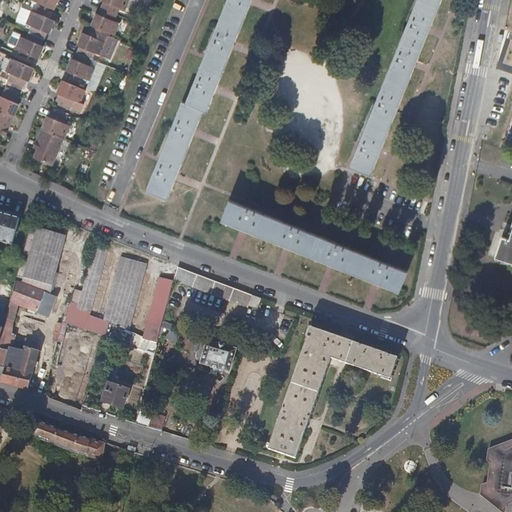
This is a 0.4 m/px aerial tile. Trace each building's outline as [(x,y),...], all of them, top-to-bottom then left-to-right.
[(35,0),(55,8),(57,0),(35,0)] [(101,7),(117,13),(119,7),(125,9),(128,0),(102,0),(104,1),(101,7)] [(226,0),(185,102),(203,109),(207,110),(214,91),(215,88),(233,44),(234,41),(251,1),(250,0),(226,0)] [(416,0),(349,167),(371,175),(379,155),(399,105),(415,64),(432,23),(440,0),(416,0)] [(109,31),(115,34),(120,21),(114,19),(117,13),(101,7),(99,12),(96,11),(91,23),(92,24),(109,31)] [(32,25),(29,31),(44,38),(47,31),(50,32),(55,19),(32,9),(26,22),(32,25)] [(76,51),(92,58),(94,52),(109,58),(117,38),(108,35),(109,31),(92,24),(88,34),(82,31),(76,44),(78,45),(76,51)] [(21,35),(15,48),(39,58),(44,45),(42,44),(44,38),(29,31),(26,37),(21,35)] [(90,64),(92,58),(76,51),(73,57),(71,56),(65,70),(70,72),(90,80),(96,66),(90,64)] [(29,80),(35,67),(11,57),(5,70),(11,73),(8,79),(24,86),(26,79),(29,80)] [(80,102),(86,89),(66,81),(62,79),(56,92),(58,94),(56,99),(72,106),(74,100),(80,102)] [(0,109),(14,116),(20,102),(18,100),(20,95),(4,88),(2,94),(0,92),(0,109)] [(193,133),(203,109),(185,102),(182,100),(146,190),(167,198),(175,177),(177,173),(191,137),(193,133)] [(0,132),(6,136),(14,116),(0,109),(0,132)] [(64,136),(65,137),(71,123),(65,121),(67,115),(52,109),(49,114),(47,113),(41,127),(64,136)] [(53,163),(64,136),(41,127),(33,147),(37,149),(34,156),(53,163)] [(229,200),(221,220),(245,230),(268,239),(289,247),(333,265),(376,282),(399,292),(407,271),(315,234),(229,200)] [(0,211),(0,241),(13,245),(20,218),(1,212),(0,211)] [(511,217),(509,227),(504,240),(507,241),(500,262),(511,266),(511,217)] [(132,329),(147,262),(119,256),(105,318),(92,315),(107,248),(93,245),(83,290),(73,288),(65,325),(127,339),(128,336),(116,334),(117,326),(132,329)] [(251,295),(177,266),(174,279),(247,308),(248,305),(251,295)] [(260,298),(251,295),(248,305),(256,309),(260,298)] [(56,321),(54,339),(63,340),(66,323),(56,321)] [(391,379),(398,358),(311,327),(268,449),(295,458),(318,394),(331,357),(391,379)] [(155,352),(158,341),(152,339),(149,350),(155,352)] [(208,340),(201,362),(211,365),(210,368),(218,370),(218,368),(229,371),(236,349),(225,345),(225,344),(216,341),(216,342),(208,340)] [(108,381),(102,401),(122,407),(129,388),(108,381)] [(148,428),(153,414),(140,410),(139,409),(135,424),(148,428)] [(148,428),(161,431),(165,418),(153,414),(148,428)] [(100,461),(105,443),(43,422),(27,418),(24,424),(36,428),(32,437),(65,449),(100,461)] [(511,439),(489,449),(486,460),(490,463),(488,480),(487,482),(486,483),(482,484),(480,494),(502,511),(504,511),(507,511),(507,506),(511,502),(511,439)]
